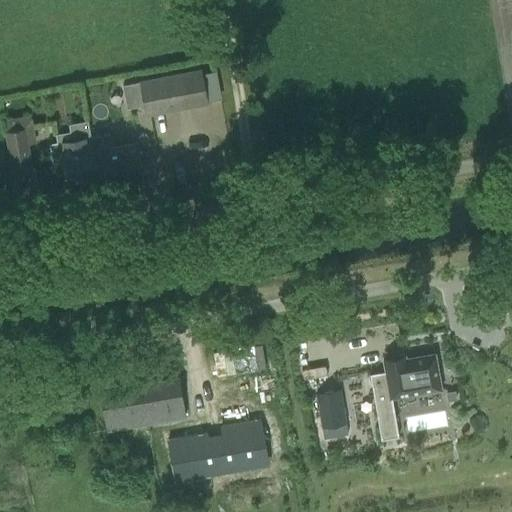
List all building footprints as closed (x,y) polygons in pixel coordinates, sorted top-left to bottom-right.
[(206,101),(206,100),(218,97),(212,69),(201,72),(200,67),(140,79),(140,82),(145,106),(147,113),(206,101)] [(25,128),(5,131),(14,179),(33,175),(25,128)] [(91,138),(97,177),(143,169),(138,144),(113,148),(110,135),(91,138)] [(58,143),(65,183),(97,177),(91,138),(58,143)] [(174,168),(179,191),(187,189),(182,166),(174,168)] [(395,358),(390,359),(384,360),(386,372),(370,375),(381,441),(399,438),(392,399),(441,390),(435,355),(405,360),(396,362),(395,358)] [(160,418),(158,408),(182,404),(178,379),(100,392),(107,429),(140,422),(140,421),(160,418)] [(346,421),(341,389),(317,393),(322,425),(346,421)] [(456,391),(446,392),(447,402),(457,401),(456,391)] [(205,434),(165,441),(171,482),(188,479),(266,465),(258,420),(218,427),(220,438),(206,441),(205,434)] [(189,489),(165,493),(168,511),(193,511),(193,510),(189,489)]
